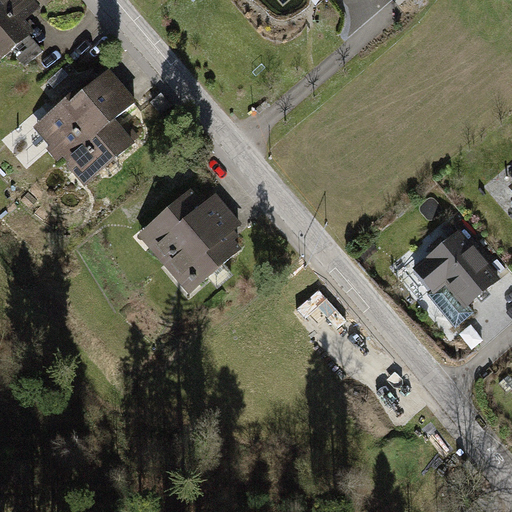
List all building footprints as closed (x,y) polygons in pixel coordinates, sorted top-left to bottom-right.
[(37,15),(23,0),(0,0),(0,64),(33,37),(24,26),(37,15)] [(33,47),(15,62),(23,71),(41,56),(33,47)] [(29,128),(54,158),(125,100),(100,70),(29,128)] [(160,96),(149,105),(163,121),(174,112),(160,96)] [(54,158),(78,187),(149,129),(125,100),(54,158)] [(28,136),(19,144),(27,154),(37,146),(28,136)] [(135,238),(161,269),(227,213),(213,197),(207,202),(195,188),(135,238)] [(161,269),(188,300),(208,283),(214,291),(230,278),(223,270),(247,250),(235,236),(242,231),(227,213),(161,269)] [(457,230),(411,267),(430,291),(441,282),(460,306),(496,278),(457,230)]
